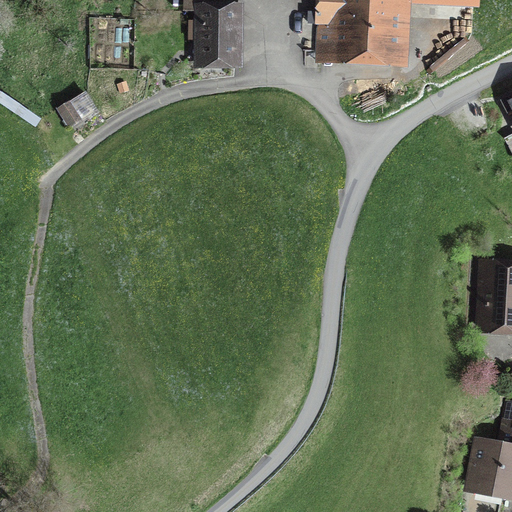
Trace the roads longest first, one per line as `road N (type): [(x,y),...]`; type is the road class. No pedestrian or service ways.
road 1 (track): [(511,63),(416,115),(370,153),(339,246),(326,365),(308,419),(218,511)]
road 2 (track): [(49,179),(94,137),(166,95),(300,77)]
road 3 (track): [(370,153),(300,77),(252,0)]
